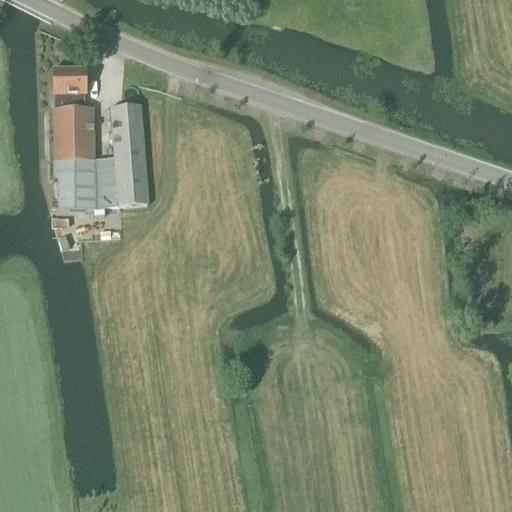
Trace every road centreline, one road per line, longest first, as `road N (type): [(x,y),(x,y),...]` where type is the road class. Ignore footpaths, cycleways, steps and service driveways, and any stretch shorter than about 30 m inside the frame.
road 1 (unclassified): [(511,185),(182,73),(22,0)]
road 2 (track): [(273,105),(304,339)]
